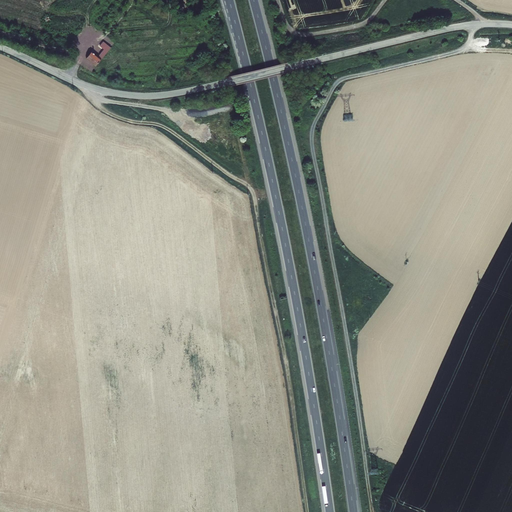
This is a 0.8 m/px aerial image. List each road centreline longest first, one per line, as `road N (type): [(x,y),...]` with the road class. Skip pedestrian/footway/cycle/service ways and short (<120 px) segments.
road 1 (track): [(474,24),(468,44),(456,51),(337,83),(309,137),(376,511)]
road 2 (tertiary): [(0,46),(99,90),(155,96),(458,26),(511,25)]
road 3 (track): [(307,511),(253,193),(165,127),(108,115),(85,85)]
road 4 (motorway): [(228,0),(279,212),(329,511)]
road 5 (motorway): [(353,511),(304,218),(253,0)]
road 6 (track): [(384,0),(357,26),(305,35),(287,27),(278,0)]
